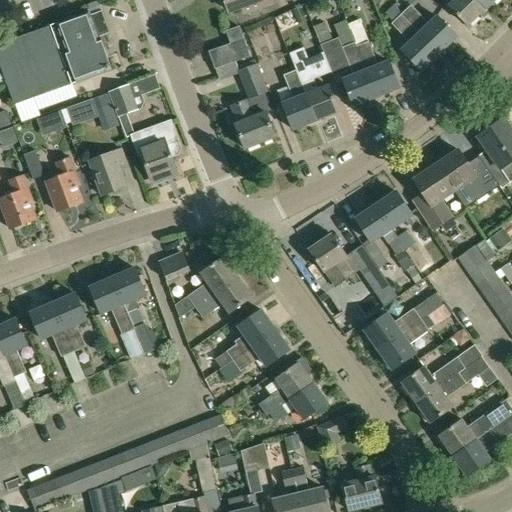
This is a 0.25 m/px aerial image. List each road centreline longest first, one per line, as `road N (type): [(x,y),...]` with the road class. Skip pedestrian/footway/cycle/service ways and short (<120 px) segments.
road 1 (residential): [(425,511),(416,478),(378,414),(228,205)]
road 2 (residential): [(499,53),(371,158),(228,205)]
road 3 (residential): [(228,205),(0,276)]
road 4 (residential): [(228,205),(149,0)]
